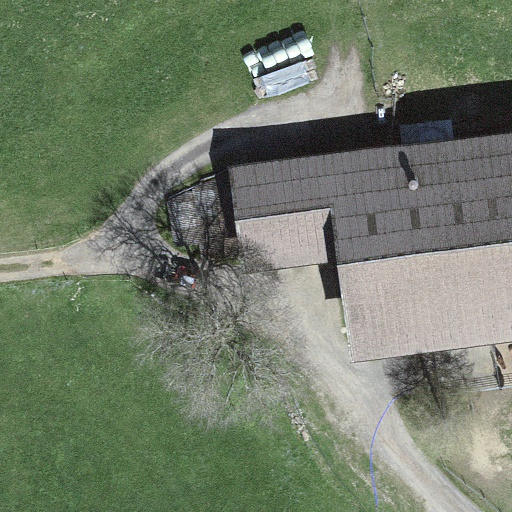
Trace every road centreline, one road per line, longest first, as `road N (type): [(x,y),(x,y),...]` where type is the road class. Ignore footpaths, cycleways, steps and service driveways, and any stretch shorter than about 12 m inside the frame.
road 1 (track): [(340,102),(225,129),(169,170),(149,234),(165,266),(262,322),(381,412),(472,511)]
road 2 (track): [(165,266),(0,280)]
